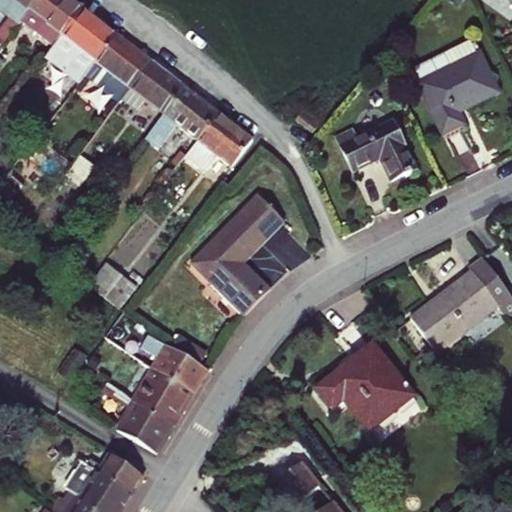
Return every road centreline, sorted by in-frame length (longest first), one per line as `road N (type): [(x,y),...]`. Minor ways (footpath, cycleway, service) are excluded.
road 1 (residential): [(343,272),(283,147),(109,0)]
road 2 (tertiary): [(171,479),(265,332),(343,272)]
road 3 (unknown): [(171,479),(0,372)]
road 4 (tertiary): [(343,272),(511,189)]
